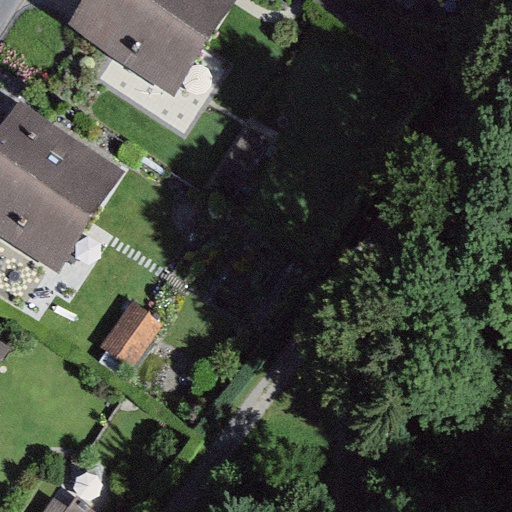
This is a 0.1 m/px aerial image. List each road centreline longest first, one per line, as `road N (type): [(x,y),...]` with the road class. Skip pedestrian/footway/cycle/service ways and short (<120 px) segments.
road 1 (track): [(511,46),(347,290),(181,511)]
road 2 (track): [(347,511),(347,290)]
